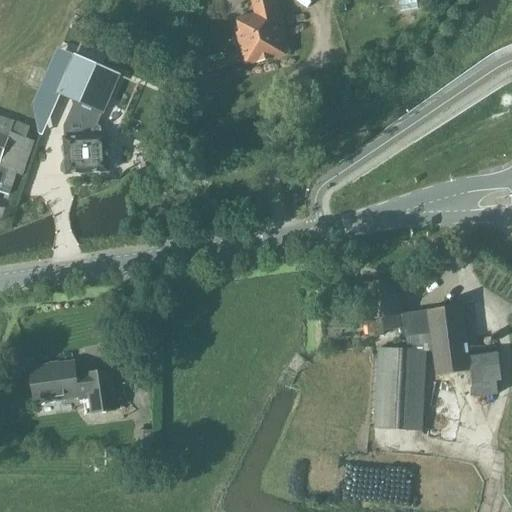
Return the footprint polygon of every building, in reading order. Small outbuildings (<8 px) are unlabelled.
[(239,32),(236,33),(244,66),(290,55),(276,0),(250,0),(254,14),(236,19),(239,32)] [(84,34),(74,56),(117,74),(127,53),(84,34)] [(74,56),(57,94),(59,95),(76,102),(65,127),(66,138),(63,138),(66,175),(69,175),(109,173),(106,136),(101,136),(100,128),(97,125),(102,114),(119,75),(117,74),(74,56)] [(0,192),(9,196),(17,174),(15,174),(28,139),(26,138),(30,127),(0,116),(0,160),(1,161),(0,162),(0,192)] [(401,328),(402,337),(405,337),(407,349),(378,349),(374,428),(422,431),(427,350),(431,350),(435,376),(470,372),(472,386),(473,399),(498,395),(497,382),(501,382),(497,354),(468,358),(462,306),(400,314),(398,297),(395,298),(393,281),(362,285),(364,302),(360,303),(363,321),(366,320),(368,337),(382,335),(382,331),(401,328)] [(75,364),(30,370),(35,402),(78,396),(78,399),(90,397),(92,414),(116,410),(111,371),(87,374),(87,376),(77,378),(75,364)] [(154,432),(138,432),(138,452),(153,452),(154,432)]
